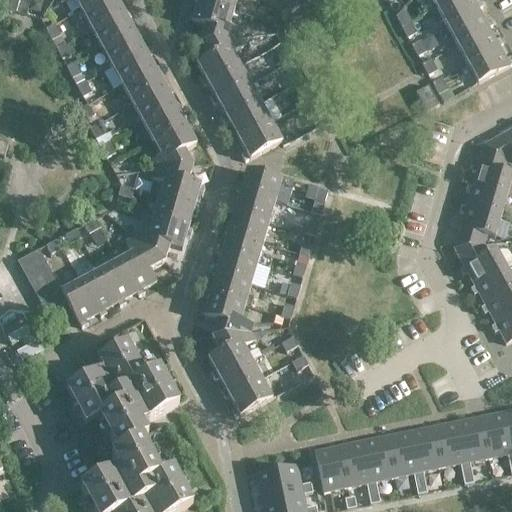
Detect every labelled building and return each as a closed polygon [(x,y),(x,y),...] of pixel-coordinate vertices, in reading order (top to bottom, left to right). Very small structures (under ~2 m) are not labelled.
[(11,0),(8,0),(5,12),(15,14),(19,2),(11,0)] [(57,0),(61,6),(73,0),(80,14),(105,0),(57,0)] [(119,0),(105,0),(80,14),(91,33),(123,15),(116,4),(120,2),(119,0)] [(250,0),(195,0),(194,4),(198,5),(232,16),(237,1),(249,4),(250,0)] [(282,0),(270,0),(263,4),(280,17),(289,12),(284,3),(282,0)] [(289,12),(290,14),(299,9),(293,0),(289,0),(284,3),(289,12)] [(429,0),(436,11),(455,0),(429,0)] [(474,6),(470,0),(455,0),(436,11),(446,30),(478,13),(482,11),(479,4),(474,6)] [(33,3),(30,12),(39,15),(41,8),(39,5),(33,3)] [(232,16),(198,5),(194,18),(190,17),(187,25),(205,30),(200,46),(239,42),(241,33),(228,29),(232,16)] [(126,13),(123,15),(91,33),(101,52),(133,34),(127,23),(130,21),(126,13)] [(485,25),(478,13),(446,30),(457,49),(489,31),(492,29),(489,23),(485,25)] [(410,25),(401,30),(407,41),(416,36),(410,25)] [(54,28),(45,32),(52,44),(60,39),(54,28)] [(496,44),(489,31),(457,49),(467,67),(499,50),(503,47),(499,42),(496,44)] [(137,32),(133,34),(101,52),(111,70),(143,53),(137,42),(141,40),(137,32)] [(431,39),(421,44),(427,54),(434,50),(435,45),(431,39)] [(243,49),(239,42),(200,46),(208,61),(196,68),(203,79),(199,82),(203,89),(207,87),(239,70),(232,56),(243,49)] [(420,44),(411,49),(417,60),(426,55),(420,44)] [(64,46),(56,51),(62,63),(70,58),(64,46)] [(506,63),(499,50),(467,67),(478,87),(510,69),(511,67),(511,64),(510,61),(506,63)] [(147,51),(143,53),(111,70),(122,89),(153,72),(147,61),(151,58),(147,51)] [(291,66),(285,54),(276,59),(283,70),(291,66)] [(431,63),(422,68),(428,79),(437,74),(431,63)] [(75,66),(66,70),(72,82),(81,77),(75,66)] [(157,70),(153,72),(122,89),(132,108),(164,91),(158,80),(162,77),(157,70)] [(250,89),(239,70),(207,87),(213,98),(209,101),(214,108),(217,106),(250,89)] [(302,84),(295,73),(287,78),(293,89),(302,84)] [(441,82),(432,87),(438,98),(447,93),(441,82)] [(85,84),(76,89),(83,100),(91,96),(85,84)] [(167,89),(164,91),(132,108),(142,127),(174,110),(168,99),(172,96),(167,89)] [(260,108),(250,89),(217,106),(224,118),(220,120),(224,127),(228,125),(260,108)] [(438,109),(428,89),(415,96),(426,116),(438,109)] [(312,103),(306,92),(297,97),(303,108),(312,103)] [(87,108),(78,113),(85,124),(94,119),(87,108)] [(178,108),(174,110),(142,127),(153,146),(185,129),(178,118),(182,115),(178,108)] [(270,127),(260,108),(228,125),(234,137),(230,139),(234,146),(238,144),(270,127)] [(322,122),(316,111),(307,116),(314,127),(322,122)] [(98,127),(89,132),(95,143),(104,138),(98,127)] [(188,127),(185,129),(153,146),(159,156),(147,163),(152,173),(192,169),(184,154),(195,148),(189,136),(193,134),(188,127)] [(281,146),(270,127),(238,144),(244,155),(240,158),(244,165),(248,162),(249,163),(281,146)] [(511,132),(483,149),(506,167),(511,164),(511,132)] [(108,146),(99,151),(106,162),(114,157),(108,146)] [(506,167),(483,149),(477,169),(473,168),(471,174),(475,176),(471,190),(506,200),(511,178),(504,176),(506,167)] [(187,186),(192,169),(152,173),(150,182),(163,186),(158,201),(193,210),(197,198),(201,199),(204,191),(187,186)] [(280,184),(245,174),(242,188),(238,187),(235,195),(239,196),(274,206),(280,184)] [(469,197),(465,211),(500,221),(506,200),(471,190),(467,189),(465,195),(469,197)] [(132,193),(120,190),(118,199),(130,203),(132,193)] [(274,206),(239,196),(236,208),(232,207),(229,215),(233,216),(268,226),(274,206)] [(193,210),(158,201),(152,221),(187,231),(191,219),(195,220),(198,212),(193,210)] [(310,216),(320,219),(324,207),(314,204),(310,216)] [(463,217),(453,252),(483,249),(486,240),(494,242),(500,221),(465,211),(461,210),(459,216),(463,217)] [(268,226),(233,216),(229,229),(226,228),(223,236),(227,237),(262,247),(268,226)] [(187,231),(152,221),(148,236),(135,233),(133,240),(163,266),(168,249),(181,253),(185,240),(189,241),(191,233),(187,231)] [(99,231),(95,222),(84,228),(88,237),(99,231)] [(304,237),(314,240),(318,228),(308,225),(304,237)] [(81,242),(76,233),(65,239),(69,248),(81,242)] [(262,247),(227,237),(224,250),(219,249),(217,257),(221,258),(256,268),(262,247)] [(163,266),(133,240),(125,245),(131,257),(118,264),(135,296),(138,300),(143,297),(141,293),(155,285),(149,274),(163,266)] [(62,252),(57,243),(46,249),(51,258),(62,252)] [(298,258),(308,261),(311,248),(302,246),(298,258)] [(488,257),(483,249),(453,252),(464,271),(460,273),(463,279),(467,277),(474,290),(505,272),(495,253),(488,257)] [(44,263),(38,253),(17,265),(22,275),(44,263)] [(256,268),(221,258),(217,270),(214,269),(211,277),(215,278),(250,288),(256,268)] [(49,274),(44,263),(22,275),(28,285),(49,274)] [(135,296),(118,264),(99,274),(117,306),(119,310),(125,307),(122,303),(135,296)] [(292,279),(302,282),(305,269),(296,266),(292,279)] [(511,293),(511,284),(505,272),(474,290),(470,292),(474,298),(477,296),(484,309),(511,293)] [(55,284),(49,274),(28,285),(34,296),(55,284)] [(117,306),(99,274),(80,285),(97,317),(100,321),(106,317),(104,313),(117,306)] [(250,288),(215,278),(211,291),(207,290),(205,299),(209,300),(244,310),(250,288)] [(60,295),(55,284),(34,296),(39,306),(60,295)] [(97,317),(80,285),(61,295),(60,296),(66,305),(78,328),(79,327),(81,331),(87,328),(85,324),(97,317)] [(286,300),(296,302),(299,290),(290,287),(286,300)] [(511,317),(511,293),(484,309),(480,311),(484,317),(488,315),(495,328),(511,317)] [(61,295),(60,295),(39,306),(45,316),(55,311),(66,305),(60,296),(61,295)] [(244,310),(209,300),(205,312),(201,311),(199,320),(215,324),(211,340),(250,337),(252,328),(239,324),(244,310)] [(282,321),(290,323),(293,311),(284,308),(281,320),(282,321)] [(511,343),(511,317),(495,328),(491,330),(494,336),(498,334),(505,347),(511,343)] [(281,320),(274,318),(272,326),(280,328),(282,321),(281,320)] [(287,333),(290,323),(282,321),(280,328),(279,333),(287,333)] [(267,329),(267,335),(279,333),(280,328),(272,326),(271,328),(267,329)] [(254,345),(250,337),(211,340),(219,356),(207,362),(214,374),(210,377),(214,384),(218,382),(250,364),(243,351),(254,345)] [(297,350),(292,341),(281,348),(285,357),(297,350)] [(126,345),(97,361),(103,372),(65,392),(85,429),(98,422),(116,456),(141,444),(147,441),(137,423),(144,419),(148,425),(178,408),(158,372),(146,379),(126,345)] [(307,370),(302,361),(291,367),(296,376),(307,370)] [(260,383),(250,364),(218,382),(225,393),(221,395),(225,402),(229,400),(260,383)] [(271,402),(260,383),(229,400),(235,412),(231,414),(235,421),(239,419),(239,420),(271,402)] [(511,414),(503,416),(511,458),(511,457),(511,414)] [(503,416),(479,421),(488,463),(511,458),(503,416)] [(479,421),(456,426),(464,468),(488,463),(479,421)] [(456,426),(432,431),(441,473),(464,468),(456,426)] [(432,431),(409,436),(417,478),(441,473),(432,431)] [(409,436),(385,441),(394,482),(417,478),(409,436)] [(385,441),(362,446),(370,487),(394,482),(385,441)] [(160,478),(141,444),(116,456),(110,460),(117,471),(79,492),(90,511),(184,511),(192,508),(172,471),(160,478)] [(362,446),(338,450),(347,492),(370,487),(362,446)] [(338,450),(313,456),(322,497),(347,492),(338,450)] [(469,467),(459,469),(461,478),(471,477),(469,467)] [(296,468),(254,477),(259,502),(301,493),(300,488),(296,468)] [(422,477),(412,479),(414,488),(424,486),(422,477)] [(471,477),(461,478),(463,488),(473,486),(471,477)] [(310,486),(300,488),(302,498),(312,496),(310,486)] [(375,486),(365,488),(367,498),(377,496),(375,486)] [(424,486),(414,488),(416,498),(426,496),(424,486)] [(301,493),(259,502),(261,511),(305,511),(301,493)] [(377,496),(367,498),(369,508),(379,506),(377,496)] [(353,501),(344,503),(345,511),(348,511),(356,511),(353,501)]
